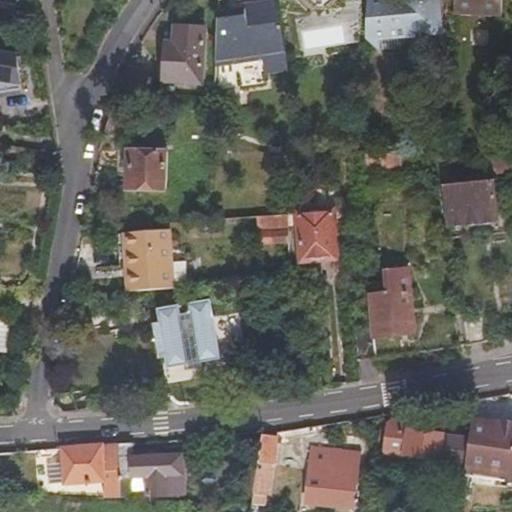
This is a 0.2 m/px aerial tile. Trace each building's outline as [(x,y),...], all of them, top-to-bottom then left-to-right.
[(369,0),(368,31),(378,43),(398,44),(410,27),(430,28),(438,22),(433,0),(369,0)] [(502,16),(501,0),(454,0),(454,15),(502,16)] [(230,4),(218,6),(215,57),(268,50),(271,63),(286,62),(284,47),(278,1),(244,6),(245,11),(231,12),(230,4)] [(204,25),(175,24),(174,40),(166,40),(165,78),(201,80),(204,25)] [(0,90),(20,92),(24,49),(0,46),(0,90)] [(171,149),(131,148),(130,185),(170,187),(171,149)] [(401,166),(401,150),(364,149),(361,149),(361,166),(401,166)] [(448,175),(446,151),(436,150),(438,175),(448,175)] [(511,158),(511,150),(500,151),(486,151),(488,167),(508,165),(507,159),(511,158)] [(300,161),(300,151),(282,152),(283,162),(300,161)] [(493,174),(446,179),(450,217),(480,214),(481,220),(498,218),(493,174)] [(49,185),(50,195),(60,194),(60,192),(59,184),(49,185)] [(333,208),(298,212),(303,261),(338,258),(333,208)] [(274,241),(290,241),(288,215),(258,217),(259,233),(273,233),(274,241)] [(133,231),(166,230),(166,222),(133,223),(133,231)] [(128,286),(176,284),(172,229),(166,230),(133,231),(126,232),(128,286)] [(356,329),(359,360),(379,358),(377,335),(419,331),(414,291),(398,292),(397,280),(380,282),(381,294),(372,295),(375,328),(356,329)] [(183,309),(162,312),(164,324),(158,325),(163,359),(169,357),(171,371),(225,363),(215,303),(194,306),(195,315),(185,317),(183,309)] [(0,352),(7,353),(11,315),(0,313),(0,352)] [(470,347),(491,343),(486,313),(465,316),(470,347)] [(192,402),(208,401),(206,375),(190,376),(192,402)] [(466,458),(469,433),(421,426),(422,420),(392,416),(387,420),(384,445),(390,451),(406,454),(407,449),(466,458)] [(499,425),(471,421),(469,433),(466,458),(465,463),(496,467),(495,475),(511,477),(511,426),(511,423),(511,422),(499,421),(499,425)] [(274,432),(257,431),(255,469),(254,489),(267,491),(270,491),(274,432)] [(122,481),(122,498),(134,500),(133,484),(137,484),(137,490),(148,490),(149,495),(187,493),(184,455),(137,457),(136,444),(120,445),(121,459),(122,481)] [(354,504),(354,497),(358,449),(309,445),(303,503),(354,508),(354,504)] [(50,481),(122,481),(121,459),(104,460),(104,447),(85,448),(63,450),(63,465),(50,466),(50,481)] [(465,463),(464,471),(495,475),(496,467),(465,463)] [(254,489),(255,469),(245,469),(243,492),(254,493),(254,489)] [(254,493),(253,500),(266,501),(267,491),(254,489),(254,493)]
